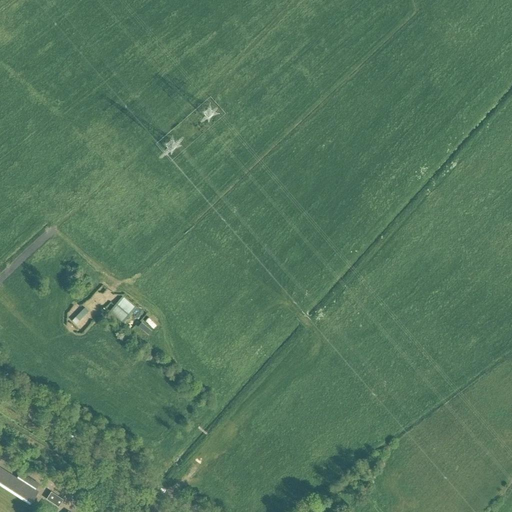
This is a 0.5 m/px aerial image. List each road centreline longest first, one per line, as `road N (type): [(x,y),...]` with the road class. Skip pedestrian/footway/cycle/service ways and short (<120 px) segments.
road 1 (unknown): [(0,276),(297,0)]
road 2 (unclassified): [(0,395),(196,511)]
